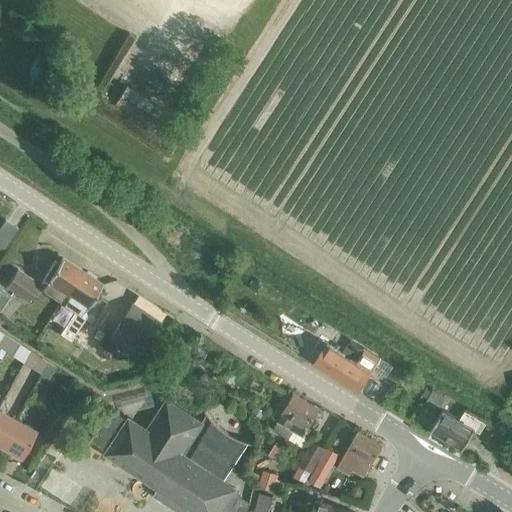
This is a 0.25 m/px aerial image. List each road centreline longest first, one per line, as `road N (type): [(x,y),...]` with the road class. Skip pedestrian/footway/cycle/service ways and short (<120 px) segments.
road 1 (unclassified): [(196,310),(137,241),(0,131)]
road 2 (tertiary): [(422,446),(196,310)]
road 3 (tertiary): [(196,310),(0,181)]
